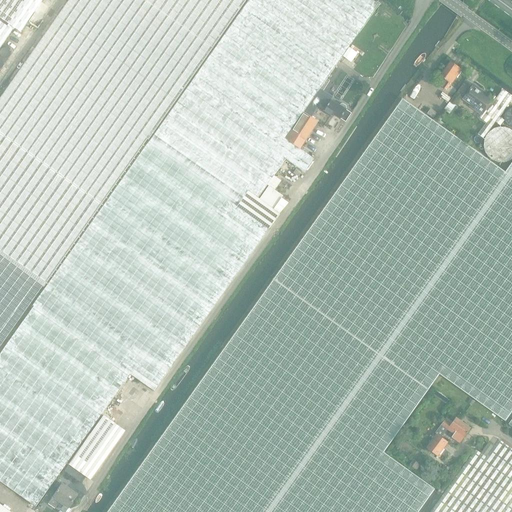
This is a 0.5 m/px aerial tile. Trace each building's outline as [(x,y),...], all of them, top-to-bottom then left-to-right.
[(0,0),(0,18),(8,24),(14,28),(21,33),(28,22),(42,0),(0,0)] [(0,254),(43,286),(43,287),(147,139),(148,140),(246,0),(69,0),(0,99),(0,254)] [(36,508),(133,377),(154,392),(257,248),(268,232),(270,230),(268,229),(237,207),(249,191),(258,197),(285,159),(304,172),(313,159),(299,149),(317,122),(304,114),(291,132),(290,130),(325,80),(378,4),(371,0),(247,0),(148,140),(147,141),(150,143),(148,145),(128,173),(86,232),(63,265),(33,307),(31,306),(0,350),(0,482),(11,491),(36,508)] [(0,48),(12,30),(14,28),(8,24),(7,26),(0,21),(0,48)] [(348,47),(342,56),(348,60),(354,51),(348,47)] [(445,82),(441,87),(441,88),(446,91),(461,71),(450,62),(439,77),(445,82)] [(461,98),(461,99),(471,106),(469,107),(481,116),(493,100),(482,92),(483,91),(474,84),(470,90),(462,84),(449,102),(454,107),(461,98)] [(486,123),(478,134),(483,138),(495,122),(500,126),(504,121),(499,117),(511,98),(511,96),(502,89),(502,90),(481,119),(486,123)] [(450,98),(441,92),(438,97),(447,103),(450,98)] [(419,511),(435,490),(382,453),(438,374),(505,422),(511,411),(511,161),(505,172),(402,99),(106,511),(419,511)] [(331,115),(340,120),(345,123),(350,114),(345,110),(345,108),(345,106),(342,104),(340,105),(338,106),(330,101),(327,106),(321,102),(316,109),(330,117),(331,115)] [(430,109),(427,114),(433,118),(437,113),(430,109)] [(293,172),(299,177),(302,173),(295,169),(293,172)] [(282,213),(258,197),(249,191),(237,207),(268,229),(272,228),(282,213)] [(0,346),(43,286),(0,254),(0,346)] [(70,464),(91,480),(126,432),(105,416),(70,464)] [(451,439),(459,444),(470,429),(455,418),(452,422),(446,418),(436,433),(442,437),(448,430),(454,435),(451,439)] [(426,449),(437,457),(438,456),(443,448),(447,442),(436,434),(426,449)] [(475,449),(429,511),(511,511),(511,449),(498,439),(493,446),(487,442),(480,453),(475,449)] [(443,448),(438,456),(439,458),(441,455),(444,457),(447,452),(443,448)] [(413,459),(409,465),(416,470),(420,465),(413,459)] [(68,509),(77,496),(61,484),(48,503),(56,509),(60,503),(68,509)]
